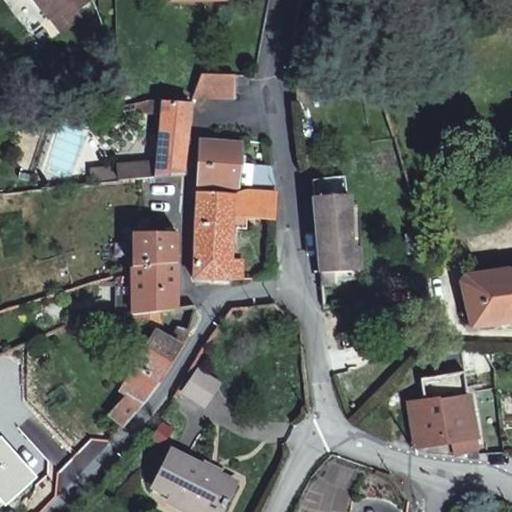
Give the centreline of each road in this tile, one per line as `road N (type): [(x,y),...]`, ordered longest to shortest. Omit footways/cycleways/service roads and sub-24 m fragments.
road 1 (residential): [(302,291),(240,291),(218,316),(179,398),(55,511)]
road 2 (residential): [(291,0),(284,125),(302,291)]
road 3 (residential): [(302,291),(324,425)]
